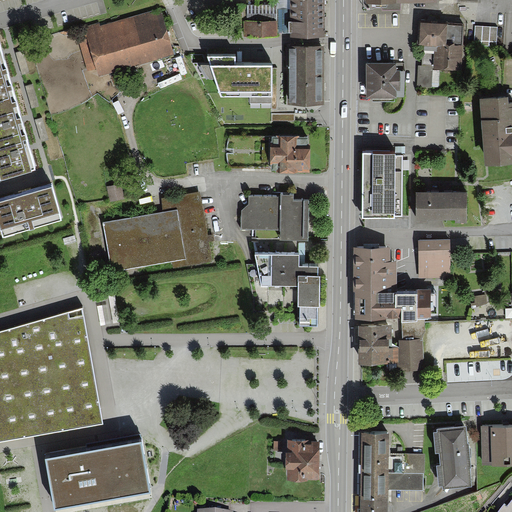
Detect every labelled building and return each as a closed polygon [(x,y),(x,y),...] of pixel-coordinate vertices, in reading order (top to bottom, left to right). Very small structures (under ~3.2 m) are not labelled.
[(290,33),(324,33),(324,0),(289,0),(289,6),(290,30),(290,33)] [(238,3),(238,19),(271,19),(271,30),(290,30),(289,6),(271,6),(271,3),(265,3),(238,3)] [(174,58),(161,12),(84,33),(96,79),(174,58)] [(446,41),(447,20),(420,18),(419,42),(435,43),(446,44),(446,41)] [(271,30),(271,19),(238,19),(238,34),(271,34),(271,30)] [(461,67),(462,42),(446,41),(446,44),(435,43),(434,65),(461,67)] [(3,51),(0,42),(0,177),(36,167),(29,142),(21,117),(12,85),(3,51)] [(289,101),(324,101),(324,42),(289,42),(289,101)] [(271,100),(271,60),(235,61),(235,53),(206,53),(219,93),(249,93),(249,100),(271,100)] [(397,58),(366,58),(366,93),(397,93),(397,86),(401,86),(401,65),(397,65),(397,58)] [(433,65),(418,64),(417,85),(432,86),(433,65)] [(481,93),(485,160),(511,158),(511,96),(509,97),(508,91),(481,93)] [(233,168),(265,169),(266,136),(233,136),(232,144),(231,152),(231,160),(233,168)] [(302,146),(302,137),(266,136),(265,169),(310,170),(310,146),(302,146)] [(362,213),(402,213),(402,153),(396,153),(396,148),(363,147),(362,213)] [(62,217),(52,183),(0,198),(0,225),(3,235),(62,217)] [(467,188),(416,187),(416,218),(428,218),(428,215),(455,215),(455,218),(467,218),(467,188)] [(211,265),(199,194),(161,201),(163,215),(103,224),(111,274),(167,265),(168,272),(211,265)] [(293,197),(247,196),(248,205),(241,212),(241,230),(278,231),(278,242),(308,242),(308,202),(293,202),(293,197)] [(450,238),(419,238),(419,277),(451,276),(450,238)] [(391,243),(354,243),(354,287),(355,287),(355,313),(431,314),(431,286),(396,286),(396,258),(391,258),(391,243)] [(299,255),(250,255),(259,305),(295,305),(295,328),(319,329),(319,266),(299,266),(299,255)] [(0,331),(0,435),(100,418),(80,309),(0,331)] [(392,320),(359,321),(360,360),(400,359),(399,345),(392,345),(392,320)] [(399,345),(400,359),(400,368),(423,368),(422,337),(399,337),(399,345)] [(472,481),(466,422),(437,424),(437,427),(433,427),(435,449),(439,448),(441,460),(437,460),(439,482),(443,482),(443,483),(472,481)] [(511,422),(481,423),(482,462),(511,461),(511,422)] [(388,431),(361,431),(359,511),(386,511),(387,494),(387,491),(423,491),(424,455),(387,454),(387,450),(388,431)] [(147,483),(139,437),(48,454),(56,499),(147,483)] [(314,480),(314,444),(304,444),(304,439),(286,439),(286,453),(277,453),(277,471),(285,471),(285,484),(303,484),(303,480),(314,480)]
